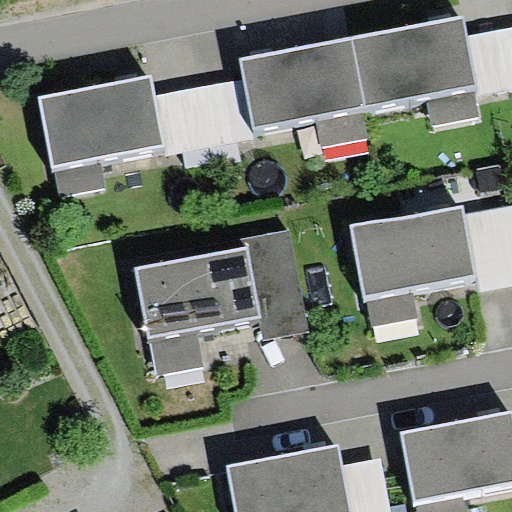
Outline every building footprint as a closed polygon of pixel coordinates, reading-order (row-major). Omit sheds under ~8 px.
[(356,42),(371,112),(428,100),(434,125),(483,115),(479,95),(467,37),(464,20),(356,42)] [(511,28),(467,37),(479,95),(511,88),(511,28)] [(371,112),(356,42),(242,64),(256,133),(318,121),(323,147),(375,136),(371,112)] [(235,82),(157,97),(167,152),(246,137),(235,82)] [(154,84),(42,106),(61,204),(108,195),(102,165),(167,152),(154,84)] [(511,207),(465,216),(478,281),(480,293),(511,286),(511,207)] [(478,281),(465,216),(355,237),(373,327),(421,318),(416,293),(478,281)] [(244,251),(138,269),(156,374),(206,366),(201,334),(258,325),(261,341),(308,333),(291,235),(243,243),(244,251)] [(511,422),(510,414),(403,437),(419,511),(463,511),(462,504),(511,493),(511,422)] [(386,511),(378,466),(344,473),(339,452),(229,473),(236,511),(386,511)]
